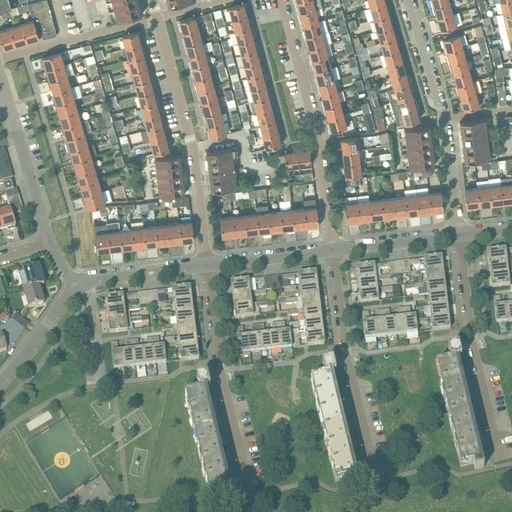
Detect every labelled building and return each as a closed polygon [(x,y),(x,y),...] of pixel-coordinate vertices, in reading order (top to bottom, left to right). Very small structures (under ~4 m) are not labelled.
[(0,0),(0,9),(27,1),(27,0),(0,0)] [(34,8),(48,5),(46,0),(41,0),(33,2),(34,8)] [(114,11),(127,8),(124,0),(118,0),(112,2),(114,11)] [(315,9),(312,0),(304,0),(296,2),(297,6),(296,6),(298,14),(315,9)] [(511,0),(506,0),(500,1),(503,13),(511,11),(511,0)] [(28,4),(30,11),(33,20),(38,38),(42,37),(43,39),(56,35),(51,17),(38,21),(36,14),(34,8),(33,2),(28,4)] [(437,18),(453,13),(449,2),(432,7),(434,14),(436,14),(437,18)] [(228,8),(231,20),(247,15),(246,11),(248,11),(246,4),(244,4),(244,3),(228,8)] [(386,3),(370,8),(373,19),(390,14),(388,7),(387,7),(386,3)] [(28,4),(16,7),(18,14),(30,11),(28,4)] [(36,14),(50,11),(48,5),(34,8),(36,14)] [(139,5),(127,8),(129,18),(142,14),(139,5)] [(127,8),(114,11),(117,21),(129,18),(127,8)] [(303,25),(319,21),(315,9),(298,14),(300,22),(302,21),(303,25)] [(36,14),(38,21),(51,17),(50,11),(36,14)] [(511,11),(503,13),(496,15),(498,27),(505,25),(511,23),(511,11)] [(456,25),(453,13),(437,18),(438,22),(437,22),(439,30),(440,29),(440,30),(456,25)] [(390,14),(373,19),(376,31),(392,26),(391,22),(393,22),(390,14)] [(231,20),(234,31),(252,27),(250,19),(248,19),(247,15),(231,20)] [(182,33),(199,28),(195,17),(179,21),(178,22),(180,29),(181,29),(182,33)] [(38,38),(33,20),(21,23),(27,43),(35,41),(34,39),(38,38)] [(304,37),(322,33),(319,21),(303,25),(304,29),(302,30),(304,37)] [(21,23),(10,27),(15,45),(19,44),(19,46),(27,43),(21,23)] [(481,25),(474,27),(476,37),(478,42),(485,40),(483,35),(481,25)] [(392,26),(376,31),(380,42),(397,37),(395,30),(393,30),(392,26)] [(11,46),(15,45),(10,27),(0,29),(0,37),(3,49),(4,49),(4,50),(12,48),(11,46)] [(234,31),(237,43),(253,39),(252,35),(254,34),(252,27),(234,31)] [(184,45),(202,40),(199,28),(182,33),(183,37),(182,37),(184,45)] [(138,32),(122,36),(125,48),(141,44),(140,40),(141,40),(139,32),(138,33),(138,32)] [(309,49),(325,44),(322,33),(304,37),(306,45),(308,45),(309,49)] [(445,47),(447,51),(463,47),(459,35),(443,39),(443,40),(442,40),(444,48),(445,47)] [(511,35),(508,37),(502,38),(505,50),(510,48),(511,48),(511,35)] [(398,45),(399,45),(397,37),(380,42),(367,46),(369,53),(382,50),(383,54),(399,49),(398,45)] [(349,38),(342,40),(343,44),(345,51),(352,49),(350,43),(349,38)] [(253,39),(237,43),(240,54),(258,50),(256,42),(255,43),(253,39)] [(189,56),(205,52),(202,40),(184,45),(186,52),(188,52),(189,56)] [(485,40),(478,42),(479,47),(481,54),(488,52),(486,45),(485,40)] [(141,44),(125,48),(128,60),(145,55),(143,47),(142,48),(141,44)] [(310,61),(328,56),(325,44),(309,49),(310,53),(308,53),(310,61)] [(466,58),(463,47),(447,51),(448,55),(446,56),(449,63),(466,58)] [(384,58),(380,59),(383,67),(387,66),(404,61),(402,53),(400,54),(399,49),(383,54),(384,58)] [(240,54),(244,66),(260,62),(259,58),(260,57),(258,50),(240,54)] [(44,65),(46,69),(64,64),(60,52),(42,58),(41,59),(43,66),(44,65)] [(190,68),(208,63),(205,52),(189,56),(190,60),(188,60),(190,68)] [(145,55),(128,60),(131,71),(147,67),(146,63),(148,63),(145,55)] [(315,72),(331,68),(328,56),(310,61),(313,68),(314,68),(315,72)] [(469,69),(466,58),(449,63),(451,71),(452,70),(453,74),(469,69)] [(365,59),(359,61),(362,73),(369,71),(368,66),(367,66),(365,59)] [(356,61),(349,63),(352,75),(359,73),(356,61)] [(404,61),(387,66),(390,77),(406,73),(405,69),(406,68),(404,61)] [(244,66),(247,78),(264,73),(262,65),(261,66),(260,62),(244,66)] [(195,79),(211,75),(208,63),(190,68),(192,76),(194,75),(195,79)] [(67,75),(64,64),(46,69),(47,73),(45,74),(47,81),(67,75)] [(147,67),(131,71),(134,83),(152,78),(150,71),(148,71),(147,67)] [(495,68),(496,81),(503,80),(503,75),(509,75),(508,67),(495,68)] [(334,79),(331,68),(315,72),(316,76),(315,76),(317,84),(334,79)] [(453,79),(455,86),(473,81),(469,69),(453,74),(454,78),(453,79)] [(247,78),(250,89),(266,85),(265,81),(266,81),(264,73),(247,78)] [(406,73),(390,77),(393,89),(411,84),(408,76),(407,77),(406,73)] [(51,88),(52,92),(71,87),(67,75),(47,81),(49,89),(51,88)] [(197,91),(214,87),(211,75),(195,79),(196,83),(195,84),(197,91)] [(110,77),(103,79),(106,91),(113,89),(110,77)] [(152,78),(134,83),(137,95),(153,90),(152,86),(154,86),(152,78)] [(321,95),(337,91),(334,79),(317,84),(319,92),(320,91),(321,95)] [(503,80),(496,81),(497,93),(505,92),(503,80)] [(476,93),(473,81),(455,86),(457,94),(459,93),(460,97),(476,93)] [(387,91),(390,102),(413,96),(411,92),(413,91),(411,84),(393,89),(387,91)] [(250,89),(253,101),(270,96),(268,89),(267,89),(266,85),(250,89)] [(74,99),(71,87),(52,92),(54,96),(52,97),(54,105),(74,99)] [(201,103),(217,98),(214,87),(197,91),(199,99),(200,99),(201,103)] [(95,92),(91,93),(91,94),(92,99),(98,97),(97,97),(104,95),(102,90),(95,92)] [(153,90),(137,95),(140,106),(158,102),(156,94),(155,94),(153,90)] [(340,103),(337,91),(321,95),(322,99),(321,100),(323,107),(340,103)] [(499,105),(506,104),(505,92),(497,93),(499,105)] [(476,93),(460,97),(461,101),(460,102),(462,109),(463,109),(479,104),(476,93)] [(375,94),(368,96),(372,108),(379,106),(375,94)] [(253,101),(256,113),(272,108),(271,104),(272,104),(270,96),(253,101)] [(413,96),(390,102),(393,114),(417,107),(415,99),(414,100),(413,96)] [(203,115),(220,110),(217,98),(201,103),(202,107),(201,107),(203,115)] [(58,112),(59,116),(78,110),(74,99),(54,105),(56,112),(58,112)] [(158,102),(140,106),(144,118),(160,114),(159,110),(160,109),(158,102)] [(327,119),(343,114),(340,103),(323,107),(325,115),(326,115),(327,119)] [(379,106),(372,108),(375,119),(382,117),(384,117),(380,105),(379,106)] [(397,126),(419,119),(418,115),(420,114),(417,107),(393,114),(397,126)] [(256,113),(259,124),(277,120),(275,112),(273,112),(272,108),(256,113)] [(81,122),(78,110),(59,116),(60,120),(59,120),(61,128),(81,122)] [(207,126),(223,122),(220,110),(203,115),(205,122),(206,122),(207,126)] [(109,113),(102,115),(95,118),(96,121),(96,123),(95,124),(95,126),(95,127),(95,129),(96,130),(112,125),(109,113)] [(369,113),(362,115),(365,124),(372,122),(369,113)] [(160,114),(144,118),(147,130),(164,125),(162,117),(161,118),(160,114)] [(347,126),(343,114),(327,119),(328,122),(327,123),(329,130),(330,130),(331,130),(347,126)] [(485,119),(472,120),(473,130),(486,129),(485,119)] [(81,122),(61,128),(63,135),(65,135),(66,139),(84,133),(90,132),(89,126),(87,120),(81,122)] [(259,124),(262,136),(278,132),(277,128),(279,127),(277,120),(259,124)] [(459,122),(461,132),(473,130),(472,120),(459,122)] [(210,138),(227,133),(223,122),(207,126),(208,130),(207,130),(209,138),(210,137),(210,138)] [(164,125),(147,130),(150,141),(166,137),(165,133),(166,133),(164,125)] [(418,138),(431,136),(430,126),(417,127),(418,138)] [(404,129),(405,139),(418,138),(417,127),(404,129)] [(486,129),(473,130),(475,140),(488,139),(486,129)] [(473,130),(461,132),(462,142),(475,140),(473,130)] [(279,135),(278,132),(262,136),(265,148),(281,143),(283,143),(281,135),(279,135)] [(378,135),(380,147),(390,146),(388,132),(378,135)] [(66,143),(68,151),(88,145),(84,133),(66,139),(67,143),(66,143)] [(431,136),(418,138),(419,147),(432,146),(431,136)] [(166,137),(150,141),(153,153),(169,149),(169,148),(170,148),(168,141),(167,141),(166,137)] [(341,148),(342,152),(358,150),(357,137),(340,139),(341,140),(339,140),(340,148),(341,148)] [(418,138),(405,139),(406,149),(419,147),(418,138)] [(475,140),(476,150),(489,148),(488,139),(475,140)] [(462,142),(463,152),(476,150),(475,140),(462,142)] [(72,158),(73,162),(91,156),(88,145),(68,151),(70,158),(72,158)] [(419,147),(420,157),(433,155),(432,146),(419,147)] [(301,149),(297,150),(299,166),(311,165),(309,148),(308,148),(308,147),(300,148),(301,149)] [(406,149),(407,158),(420,157),(419,147),(406,149)] [(219,150),(220,160),(233,158),(232,148),(219,150)] [(489,148),(476,150),(477,160),(490,159),(489,148)] [(286,168),(299,166),(297,150),(293,150),(292,149),(285,150),(285,151),(284,151),(286,168)] [(219,150),(206,151),(207,162),(220,160),(219,150)] [(360,162),(358,150),(342,152),(342,156),(341,156),(342,164),(360,162)] [(476,150),(463,152),(464,162),(477,160),(476,150)] [(167,156),(168,166),(181,165),(180,154),(174,155),(167,156)] [(433,155),(420,157),(422,167),(434,165),(433,155)] [(72,166),(75,174),(95,168),(91,156),(73,162),(74,166),(72,166)] [(154,158),(155,168),(168,166),(167,156),(154,158)] [(420,157),(407,158),(409,169),(422,167),(420,157)] [(221,169),(234,168),(233,158),(220,160),(221,169)] [(8,159),(0,161),(0,168),(9,165),(8,159)] [(220,160),(207,162),(208,171),(221,169),(220,160)] [(362,174),(360,162),(342,164),(343,172),(344,171),(345,176),(362,174)] [(9,165),(0,168),(0,174),(11,171),(9,165)] [(170,176),(182,174),(181,165),(168,166),(170,176)] [(155,168),(157,177),(170,176),(168,166),(155,168)] [(79,181),(80,185),(98,180),(95,168),(75,174),(77,182),(79,181)] [(221,169),(222,179),(235,177),(234,168),(221,169)] [(221,169),(208,171),(210,181),(222,179),(221,169)] [(11,171),(0,174),(0,175),(1,180),(10,178),(13,177),(11,171)] [(170,176),(171,186),(184,184),(182,174),(170,176)] [(158,187),(171,186),(170,176),(157,177),(157,178),(158,187)] [(235,177),(222,179),(224,189),(237,188),(237,187),(235,177)] [(342,179),(343,186),(355,185),(354,178),(342,179)] [(511,179),(511,178),(500,179),(500,184),(503,203),(507,203),(507,204),(511,203),(511,179)] [(224,189),(222,179),(210,181),(211,191),(224,189)] [(79,190),(82,197),(102,191),(98,180),(80,185),(81,189),(79,190)] [(11,181),(2,183),(5,192),(13,189),(11,181)] [(172,196),(185,194),(184,184),(171,186),(172,196)] [(500,184),(488,186),(491,206),(499,205),(499,204),(503,203),(500,184)] [(171,186),(158,187),(159,197),(172,196),(171,186)] [(488,186),(477,187),(479,206),(483,206),(483,207),(491,206),(488,186)] [(475,206),(479,206),(477,187),(464,188),(467,207),(468,209),(475,208),(475,206)] [(16,188),(13,189),(5,192),(7,198),(18,194),(16,188)] [(258,189),(253,190),(254,197),(259,196),(266,196),(265,188),(258,189)] [(105,203),(102,191),(82,197),(84,205),(86,204),(87,208),(105,203)] [(441,191),(428,193),(431,212),(435,211),(435,213),(443,212),(442,211),(443,210),(441,191)] [(428,193),(416,194),(419,215),(427,214),(427,212),(431,212),(428,193)] [(18,194),(7,198),(8,203),(20,200),(18,194)] [(416,194),(404,196),(407,215),(411,214),(411,216),(419,215),(416,194)] [(404,196),(393,197),(395,218),(403,217),(403,215),(407,215),(404,196)] [(393,197),(381,198),(383,218),(387,217),(387,219),(395,218),(393,197)] [(188,198),(181,199),(182,206),(189,205),(188,198)] [(381,198),(369,200),(371,221),(379,220),(379,218),(383,218),(381,198)] [(21,206),(20,200),(8,203),(10,208),(10,209),(21,206)] [(369,200),(357,201),(359,220),(363,220),(363,222),(371,221),(369,200)] [(355,221),(359,220),(357,201),(345,203),(347,222),(348,222),(348,223),(355,223),(355,221)] [(21,206),(10,209),(12,215),(23,212),(21,206)] [(316,206),(304,208),(306,227),(310,226),(310,228),(318,227),(318,225),(316,206)] [(10,208),(0,211),(0,219),(3,230),(7,229),(8,231),(15,229),(15,227),(12,215),(10,209),(10,208)] [(306,227),(304,208),(292,209),(294,230),(302,229),(302,227),(306,227)] [(294,230),(292,209),(280,210),(282,230),(286,229),(286,231),(294,230)] [(280,210),(268,212),(270,233),(278,232),(278,230),(282,230),(280,210)] [(270,233),(268,212),(256,213),(258,233),(262,232),(263,234),(270,233)] [(258,233),(256,213),(244,215),(247,236),(254,235),(254,233),(258,233)] [(247,236),(244,215),(232,216),(234,235),(239,235),(239,236),(247,236)] [(234,235),(232,216),(220,218),(222,237),(223,237),(223,238),(231,237),(230,236),(234,235)] [(118,221),(106,223),(106,224),(110,250),(114,250),(114,252),(122,251),(119,230),(118,221)] [(130,222),(131,228),(133,248),(138,247),(138,249),(146,248),(143,227),(142,221),(130,222)] [(191,221),(179,223),(181,242),(185,241),(185,243),(193,242),(193,240),(191,221)] [(177,242),(181,242),(179,223),(167,224),(169,245),(177,244),(177,242)] [(106,224),(94,225),(96,244),(95,245),(95,251),(97,250),(97,252),(110,250),(106,224)] [(167,224),(155,226),(157,245),(161,244),(162,246),(169,245),(167,224)] [(153,245),(157,245),(155,226),(143,227),(146,248),(153,247),(153,245)] [(129,248),(133,248),(131,228),(119,230),(122,251),(130,250),(129,248)] [(487,251),(489,263),(507,261),(505,249),(487,251)] [(423,259),(425,271),(443,269),(441,256),(423,259)] [(507,261),(489,263),(490,275),(508,273),(511,272),(511,264),(511,265),(511,261),(507,261)] [(356,267),(358,279),(376,277),(374,265),(356,267)] [(24,270),(18,272),(23,290),(44,284),(38,266),(24,270)] [(425,271),(426,283),(444,281),(443,269),(425,271)] [(316,272),(298,274),(299,286),(317,284),(316,272)] [(492,287),(510,285),(508,273),(490,275),(492,287)] [(377,289),(376,277),(358,279),(359,291),(377,289)] [(249,280),(230,282),(232,294),(250,292),(249,280)] [(423,288),(418,289),(419,296),(424,296),(428,295),(446,293),(444,281),(426,283),(422,284),(423,288)] [(44,284),(23,290),(29,308),(43,303),(38,286),(44,284)] [(299,286),(301,298),(319,296),(317,284),(299,286)] [(172,289),(173,301),(191,299),(190,287),(172,289)] [(360,303),(378,301),(377,289),(359,291),(360,303)] [(251,304),(250,292),(232,294),(233,306),(251,304)] [(446,293),(428,295),(429,307),(447,304),(446,293)] [(105,297),(106,309),(124,307),(123,295),(105,297)] [(301,298),(302,310),(320,308),(319,296),(301,298)] [(173,301),(175,313),(193,311),(191,299),(173,301)] [(251,304),(233,306),(235,318),(253,316),(251,304)] [(447,304),(429,307),(430,319),(449,316),(447,304)] [(496,323),(506,322),(504,305),(498,306),(494,306),(496,323)] [(126,319),(124,307),(106,309),(107,321),(126,319)] [(322,319),(320,308),(302,310),(303,322),(322,319)] [(176,325),(194,323),(193,311),(175,313),(176,325)] [(16,314),(11,320),(25,329),(29,323),(16,314)] [(417,333),(416,325),(416,320),(415,316),(409,316),(404,317),(406,334),(417,333)] [(430,319),(432,331),(450,329),(449,316),(430,319)] [(396,335),(406,334),(404,317),(400,317),(394,318),(396,335)] [(394,318),(388,319),(384,319),(386,336),(396,335),(394,318)] [(127,331),(126,319),(107,321),(109,333),(127,331)] [(303,322),(305,334),(323,331),(322,319),(303,322)] [(375,338),(386,336),(384,319),(379,320),(373,321),(375,338)] [(0,351),(6,350),(5,347),(13,345),(14,345),(25,329),(11,320),(5,322),(6,325),(0,326),(0,330),(1,335),(0,335),(0,351)] [(373,321),(367,321),(363,322),(365,339),(375,338),(373,321)] [(176,325),(178,337),(196,335),(194,323),(176,325)] [(292,348),(291,340),(290,336),(290,331),(283,331),(279,332),(281,349),(292,348)] [(305,334),(306,346),(324,344),(323,331),(305,334)] [(270,350),(281,349),(279,332),(274,332),(268,333),(270,350)] [(260,351),(270,350),(268,333),(262,334),(258,334),(260,351)] [(258,334),(254,335),(248,336),(250,353),(260,351),(258,334)] [(196,335),(178,337),(179,349),(197,347),(196,335)] [(242,336),(237,337),(239,354),(250,353),(248,336),(242,336)] [(166,363),(165,355),(164,350),(164,346),(157,346),(153,347),(155,364),(166,363)] [(153,347),(149,347),(143,348),(145,365),(155,364),(153,347)] [(179,349),(180,361),(199,359),(197,347),(179,349)] [(134,366),(145,365),(143,348),(136,349),(132,349),(134,366)] [(460,467),(469,465),(473,464),(474,470),(481,468),(457,369),(463,367),(458,348),(447,351),(450,361),(436,365),(460,467)] [(132,349),(128,350),(122,351),(124,368),(134,366),(132,349)] [(112,352),(111,352),(113,369),(124,368),(122,351),(116,351),(112,352)] [(337,382),(333,363),(322,366),(325,377),(310,380),(335,482),(348,479),(349,485),(356,483),(332,384),(337,382)] [(211,397),(207,379),(207,378),(196,381),(199,391),(184,395),(209,497),(222,494),(223,500),(230,498),(206,399),(211,397)]
